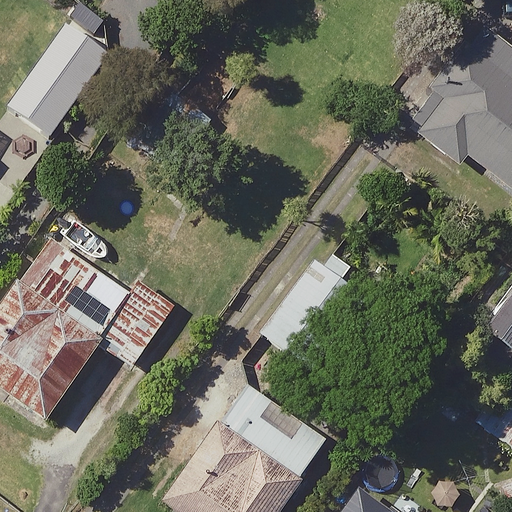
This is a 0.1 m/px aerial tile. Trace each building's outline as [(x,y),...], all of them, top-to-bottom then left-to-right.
[(511,47),(477,22),(405,119),(417,127),(412,134),(453,165),(460,156),(511,194),(511,47)] [(101,53),(59,23),(1,105),(43,135),(101,53)] [(213,114),(169,87),(130,148),(175,176),(213,114)] [(53,144),(18,119),(0,145),(0,155),(30,176),(53,144)] [(127,293),(42,233),(0,293),(0,391),(39,418),(127,293)] [(362,297),(309,258),(254,334),(307,372),(362,297)] [(511,276),(470,333),(490,347),(475,367),(511,394),(511,276)] [(136,282),(94,345),(132,371),(174,308),(136,282)] [(240,381),(211,422),(294,480),(323,439),(240,381)] [(463,418),(511,452),(511,405),(486,387),(463,418)] [(211,422),(207,420),(152,499),(170,511),(271,511),(294,480),(211,422)] [(471,440),(443,422),(427,449),(454,466),(471,440)] [(387,511),(351,486),(332,511),(387,511)]
